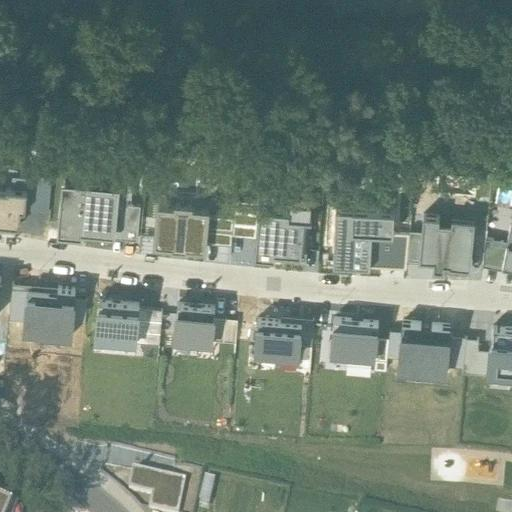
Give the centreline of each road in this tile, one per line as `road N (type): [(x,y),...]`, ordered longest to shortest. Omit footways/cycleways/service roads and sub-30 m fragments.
road 1 (residential): [(0,256),(511,302)]
road 2 (tertiary): [(0,432),(108,511)]
